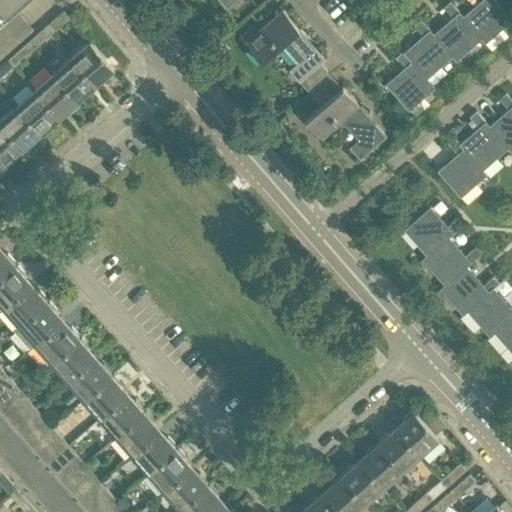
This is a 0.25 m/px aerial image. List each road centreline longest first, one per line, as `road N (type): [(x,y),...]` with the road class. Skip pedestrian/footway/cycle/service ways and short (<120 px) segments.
road 1 (residential): [(418,348),(289,463),(266,472),(244,461),(36,223),(33,202),(44,184),(175,69)]
road 2 (residential): [(315,232),(511,58)]
road 3 (tertiary): [(315,232),(175,69)]
road 4 (tertiary): [(418,348),(315,232)]
road 5 (tertiary): [(511,454),(418,348)]
